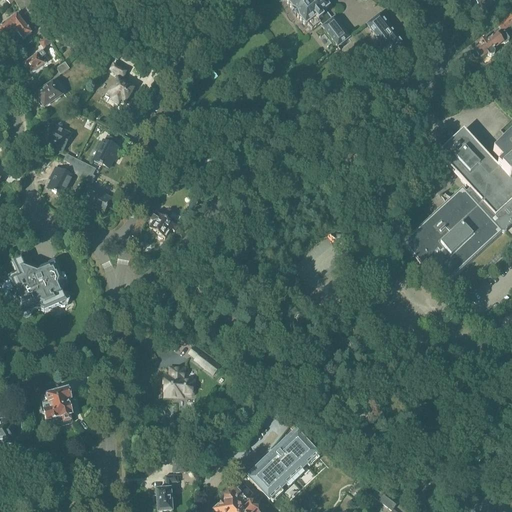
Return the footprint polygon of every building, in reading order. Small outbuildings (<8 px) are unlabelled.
[(35,9),(29,0),(20,0),(18,0),(15,3),(20,12),(26,9),(29,13),(35,9)] [(63,0),(65,0),(65,3),(93,8),(94,0),(63,0)] [(307,26),(311,31),(320,24),(322,27),(321,28),(337,49),(350,39),(334,18),(331,20),(329,17),(332,15),(328,10),(328,9),(322,1),(320,3),(318,1),(319,0),(318,0),(287,0),(288,1),(286,3),(292,11),(298,20),(299,19),(305,28),(307,26)] [(406,49),(379,15),(366,26),(377,40),(376,40),(381,47),(381,46),(392,60),(406,49)] [(17,16),(0,29),(0,33),(4,39),(14,31),(16,31),(24,41),(32,35),(17,16)] [(496,26),(501,33),(511,25),(511,18),(510,16),(496,26)] [(504,33),(498,37),(496,35),(485,43),(484,41),(479,44),(480,46),(479,47),(478,48),(478,47),(475,49),(476,50),(474,51),(475,53),(473,55),(473,57),(475,60),(477,60),(479,59),(480,61),(487,56),(488,58),(491,58),(494,56),(494,53),(493,52),(494,51),(502,45),(505,45),(508,42),(509,40),(504,33)] [(82,46),(67,36),(62,44),(76,52),(82,46)] [(47,38),(40,44),(44,49),(51,43),(47,38)] [(117,47),(111,57),(118,61),(123,51),(117,47)] [(69,50),(60,57),(64,61),(73,54),(69,50)] [(44,66),(47,64),(44,59),(46,58),(43,54),(24,67),(27,70),(26,71),(29,75),(30,75),(31,76),(44,66)] [(116,77),(123,80),(127,73),(122,70),(124,66),(115,61),(112,68),(109,72),(116,77)] [(69,70),(65,64),(55,70),(60,76),(69,70)] [(115,80),(117,81),(108,95),(113,98),(110,102),(118,107),(120,103),(125,106),(126,104),(128,103),(129,101),(129,99),(131,97),(132,96),(134,94),(134,92),(135,90),(123,83),(124,81),(123,80),(116,77),(115,80)] [(60,97),(65,94),(57,82),(53,86),(52,85),(36,97),(40,103),(39,104),(41,108),(43,107),(44,109),(61,97),(60,97)] [(61,153),(70,136),(51,126),(44,142),(56,148),(55,150),(61,153)] [(463,132),(461,134),(437,156),(469,192),(465,196),(461,191),(402,246),(442,289),(511,224),(511,137),(496,151),(488,159),(463,132)] [(102,143),(93,161),(108,169),(114,157),(116,158),(119,152),(111,147),(114,141),(106,138),(103,143),(102,143)] [(63,162),(70,165),(79,170),(82,164),(66,155),(63,162)] [(79,170),(82,172),(92,177),(96,170),(82,164),(79,170)] [(82,172),(79,170),(70,165),(67,172),(79,178),(82,172)] [(63,198),(72,179),(55,170),(52,177),(54,178),(48,190),(63,198)] [(96,178),(92,177),(82,172),(79,178),(92,185),(96,178)] [(176,179),(173,183),(179,188),(182,184),(176,179)] [(102,216),(110,200),(98,194),(99,192),(92,189),(83,206),(102,216)] [(164,217),(160,214),(158,217),(155,215),(150,222),(153,224),(149,231),(158,236),(157,237),(158,239),(161,241),(163,241),(164,240),(165,241),(171,231),(175,233),(177,228),(175,227),(177,223),(169,218),(172,213),(168,210),(164,217)] [(11,262),(15,272),(19,280),(9,284),(14,294),(21,314),(35,309),(41,311),(64,302),(59,289),(61,283),(54,264),(36,271),(24,266),(21,258),(11,262)] [(219,368),(193,348),(188,355),(195,360),(194,361),(213,376),(219,368)] [(194,389),(191,386),(192,383),(184,382),(184,372),(169,372),(169,378),(165,378),(164,399),(172,400),(172,395),(185,396),(187,398),(191,398),(193,396),(194,389)] [(62,427),(72,424),(70,418),(71,418),(67,403),(70,402),(67,392),(46,398),(43,387),(35,389),(35,390),(33,390),(35,395),(36,394),(41,415),(44,414),(46,424),(55,422),(56,425),(61,424),(62,427)] [(13,413),(22,412),(19,399),(10,401),(13,413)] [(6,420),(0,420),(0,447),(2,447),(3,446),(12,445),(10,424),(6,425),(6,420)] [(317,456),(318,455),(310,446),(310,444),(310,443),(309,442),(307,441),(306,442),(297,433),(296,434),(294,435),(296,436),(292,441),(290,439),(276,452),(277,454),(268,462),(267,461),(253,474),(254,476),(250,480),(248,478),(247,479),(269,502),(270,501),(269,499),(278,490),(280,492),(285,487),(284,485),(299,471),(301,472),(306,467),(305,465),(314,456),(316,458),(317,457),(317,456)] [(206,463),(206,456),(205,454),(197,454),(197,463),(206,463)] [(185,473),(184,456),(171,457),(173,474),(185,473)] [(171,485),(177,484),(176,477),(164,478),(165,491),(155,491),(156,498),(152,498),(153,508),(157,507),(156,511),(171,511),(170,499),(172,499),(171,485)] [(224,505),(216,511),(256,511),(257,511),(252,506),(249,506),(248,506),(245,503),(253,495),(245,486),(238,492),(231,498),(231,497),(228,497),(223,501),(224,505)] [(391,511),(398,503),(381,489),(373,499),(390,511),(391,511)] [(260,494),(252,502),(255,505),(263,497),(260,494)]
